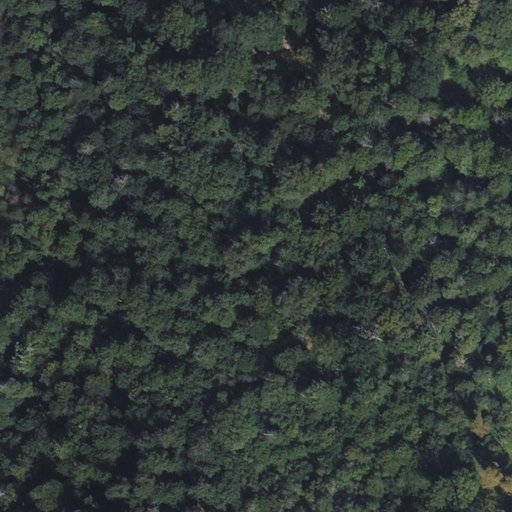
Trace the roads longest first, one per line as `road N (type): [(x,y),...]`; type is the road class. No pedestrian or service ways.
road 1 (track): [(356,186),(511,474)]
road 2 (track): [(356,186),(268,0)]
